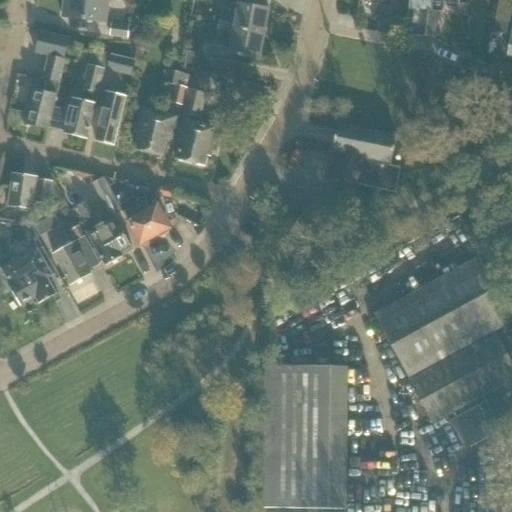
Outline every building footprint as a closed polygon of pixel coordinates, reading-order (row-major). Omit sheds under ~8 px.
[(108,0),(64,0),(62,18),(106,24),(108,0)] [(433,1),(433,0),(418,0),(423,1),(422,10),(427,11),(432,11),(433,1)] [(426,24),(436,25),(437,12),(442,13),(443,2),(457,4),(457,0),(433,0),(433,1),(432,11),(427,11),(426,24)] [(508,23),(511,0),(499,0),(495,20),(508,23)] [(234,30),(264,36),(269,10),(238,4),(235,24),(219,21),(217,30),(233,34),(234,30)] [(379,20),(388,21),(390,7),(385,7),(380,6),(380,7),(379,20)] [(387,34),(388,21),(379,20),(377,33),(387,34)] [(434,39),(436,25),(426,24),(425,38),(434,39)] [(129,27),(111,25),(109,39),(128,41),(129,27)] [(259,61),(264,36),(234,30),(233,34),(230,49),(214,46),(212,55),(229,59),(230,56),(259,61)] [(64,61),(69,39),(39,33),(34,54),(48,58),(49,58),(64,61)] [(53,109),(48,128),(64,132),(64,134),(87,139),(97,94),(99,95),(105,70),(103,70),(107,56),(91,52),(82,90),(85,91),(82,102),(72,100),(69,113),(53,109)] [(197,66),(199,55),(187,52),(185,64),(197,66)] [(130,76),(134,61),(111,55),(107,70),(130,76)] [(48,128),(53,109),(64,62),(49,58),(48,58),(42,81),(45,82),(42,93),(33,91),(25,124),(47,130),(48,128)] [(500,80),(511,82),(511,66),(503,65),(500,80)] [(184,107),(188,88),(187,88),(190,76),(165,70),(162,83),(174,86),(170,104),(184,107)] [(201,119),(211,76),(193,72),(183,114),(201,119)] [(125,98),(116,95),(103,92),(99,109),(102,110),(95,141),(113,146),(125,98)] [(171,141),(177,118),(142,109),(136,131),(140,131),(135,151),(163,158),(167,141),(171,141)] [(212,151),(218,128),(183,119),(177,141),(181,141),(176,161),(204,168),(208,150),(212,151)] [(395,193),(400,169),(390,167),(396,137),(338,124),(332,152),(340,154),(335,181),(395,193)] [(49,205),(52,183),(36,181),(37,179),(12,175),(8,207),(32,210),(33,203),(49,205)] [(121,211),(110,191),(110,190),(103,179),(91,186),(109,218),(121,211)] [(117,203),(128,197),(121,184),(110,190),(110,191),(117,203)] [(70,212),(74,219),(80,216),(85,225),(83,226),(87,233),(92,242),(91,242),(105,267),(122,257),(133,251),(119,227),(113,230),(108,221),(101,225),(96,217),(87,202),(70,212)] [(148,212),(143,202),(122,213),(128,223),(127,223),(140,245),(156,236),(161,238),(167,234),(168,230),(169,229),(157,207),(148,212)] [(35,224),(40,235),(60,225),(55,214),(35,224)] [(70,286),(91,275),(89,271),(100,265),(84,238),(74,219),(68,222),(72,230),(71,230),(77,241),(53,255),(70,286)] [(13,225),(10,243),(30,245),(32,228),(13,225)] [(38,304),(55,295),(47,280),(52,276),(36,250),(1,270),(10,286),(9,286),(21,306),(35,299),(38,304)] [(501,430),(486,403),(483,396),(511,380),(511,367),(493,333),(511,322),(511,318),(479,259),(374,316),(432,423),(447,416),(465,449),(501,430)] [(345,510),(347,368),(265,367),(263,509),(345,510)] [(411,511),(412,511),(413,510),(413,509),(414,508),(414,507),(414,505),(414,503),(414,502),(413,500),(412,499),(411,498),(409,496),(408,496),(406,495),(404,495),(403,495),(401,495),(399,496),(397,497),(396,498),(395,499),(394,500),(393,502),(393,504),(393,505),(393,507),(393,508),(394,509),(394,510),(395,511),(411,511)] [(434,511),(436,511),(436,510),(437,508),(437,507),(437,506),(437,504),(437,503),(436,502),(436,501),(435,500),(434,499),(433,498),(432,497),(429,496),(427,495),(424,495),(423,496),(422,496),(420,497),(419,498),(418,499),(417,500),(416,502),(416,503),(416,504),(416,506),(416,507),(416,508),(416,510),(417,511),(434,511)]
